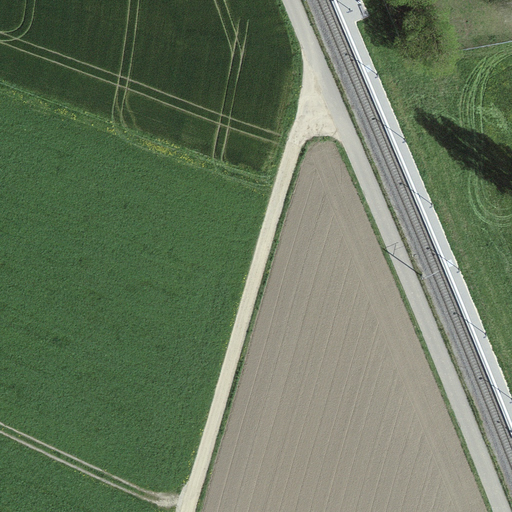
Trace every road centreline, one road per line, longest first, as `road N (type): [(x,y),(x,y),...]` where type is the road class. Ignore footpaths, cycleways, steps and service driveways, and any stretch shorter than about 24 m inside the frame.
road 1 (unclassified): [(290,0),(499,511)]
road 2 (track): [(186,507),(0,430)]
